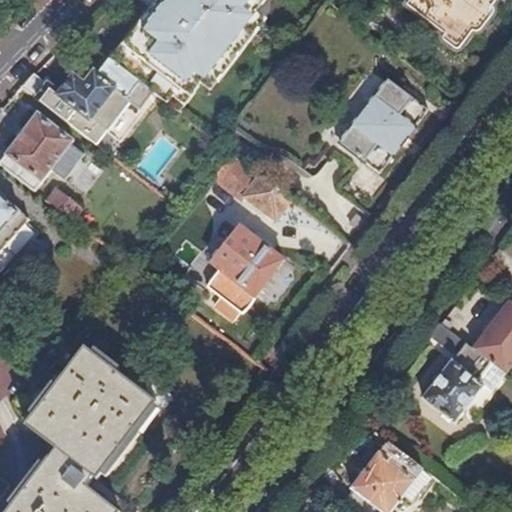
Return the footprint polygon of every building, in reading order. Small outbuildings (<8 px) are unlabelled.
[(159,15),(150,9),(109,62),(152,95),(168,107),(181,90),(183,92),(200,69),(210,77),(251,23),(241,15),(252,0),(170,0),(163,10),(159,15)] [(170,0),(163,0),(159,6),(163,10),(170,0)] [(495,8),(494,6),(498,0),(412,0),(408,6),(447,35),(446,37),(446,40),(447,43),(451,47),(455,49),(458,50),(461,49),(463,48),(475,32),(478,32),(481,32),(484,31),(494,17),(495,14),(496,12),(496,11),(495,8)] [(35,76),(22,89),(97,146),(131,103),(141,110),(152,95),(109,62),(109,61),(98,76),(96,75),(95,76),(83,66),(61,95),(35,76)] [(387,84),(341,145),(359,158),(381,175),(429,111),(389,81),(387,84)] [(38,115),(23,136),(1,166),(37,193),(75,142),(38,115)] [(248,199),(276,220),(292,200),(234,156),(214,180),(244,203),(248,199)] [(58,192),(49,203),(73,221),(82,210),(58,192)] [(0,255),(30,222),(0,194),(0,255)] [(367,222),(358,215),(352,225),(360,232),(367,222)] [(257,298),(285,262),(242,229),(214,264),(219,268),(218,270),(221,273),(212,284),(211,290),(244,315),(245,315),(250,311),(255,304),(257,298)] [(28,285),(11,270),(0,282),(0,288),(14,301),(28,285)] [(511,301),(474,350),(491,364),(505,375),(511,366),(511,301)] [(486,385),(479,380),(491,364),(474,350),(441,325),(431,337),(457,356),(424,399),(456,424),(485,386),(486,385)] [(9,511),(122,511),(189,426),(86,349),(27,426),(58,450),(9,511)] [(486,385),(485,386),(493,392),(505,375),(491,364),(479,380),(486,385)] [(353,490),(354,490),(342,506),(349,511),(376,511),(379,509),(382,511),(393,511),(417,481),(416,480),(424,470),(390,444),(382,454),(381,454),(353,490)]
